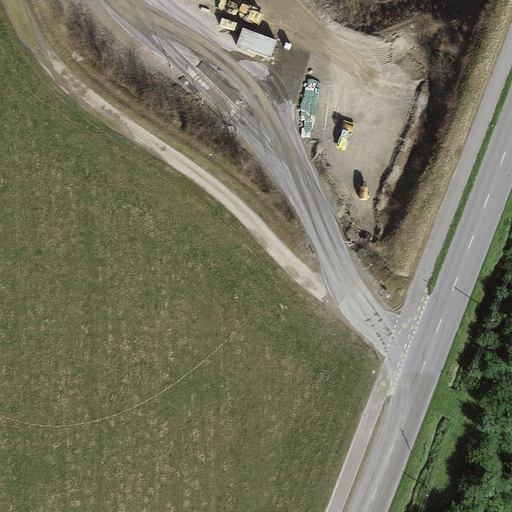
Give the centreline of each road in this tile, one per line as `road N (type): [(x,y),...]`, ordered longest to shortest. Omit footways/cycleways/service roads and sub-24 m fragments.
road 1 (track): [(426,359),(301,277),(230,197),(84,99),(36,51),(12,0)]
road 2 (tertiary): [(511,135),(368,511)]
road 3 (track): [(365,316),(260,114),(138,0)]
